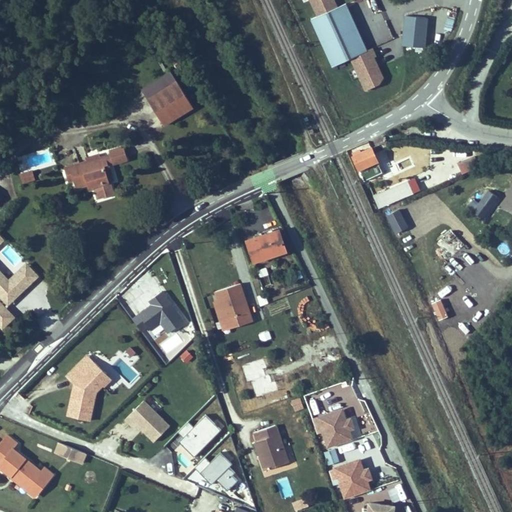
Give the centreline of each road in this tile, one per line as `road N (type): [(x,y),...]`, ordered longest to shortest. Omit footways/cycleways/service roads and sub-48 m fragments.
road 1 (residential): [(267,176),(425,511)]
road 2 (tertiary): [(267,176),(149,245),(0,389)]
road 3 (track): [(167,231),(238,425)]
road 4 (tertiary): [(419,100),(267,176)]
